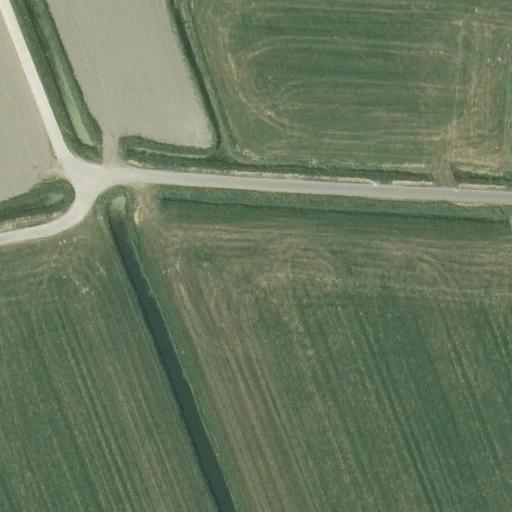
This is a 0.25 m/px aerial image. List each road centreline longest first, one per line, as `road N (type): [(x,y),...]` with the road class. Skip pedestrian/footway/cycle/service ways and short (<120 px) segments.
road 1 (unclassified): [(511,198),(89,172)]
road 2 (track): [(0,239),(72,219),(89,172),(54,140),(1,0)]
